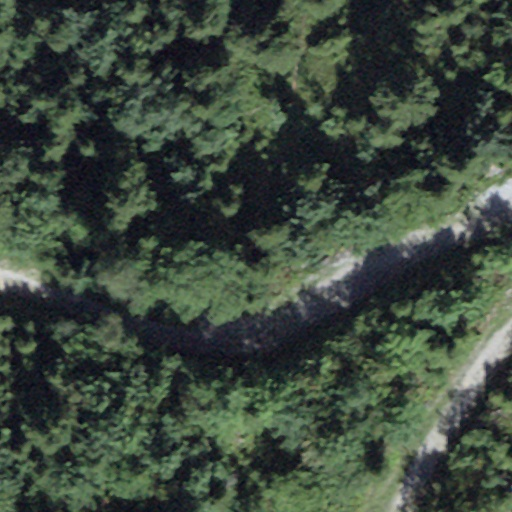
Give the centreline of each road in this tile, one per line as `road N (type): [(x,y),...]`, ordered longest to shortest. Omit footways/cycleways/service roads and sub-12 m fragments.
road 1 (track): [(511,203),(412,246),(284,317),(211,335),(0,282)]
road 2 (track): [(396,511),(475,384),(511,350)]
